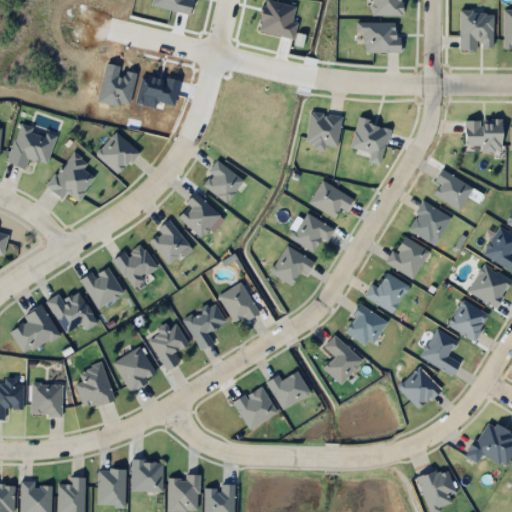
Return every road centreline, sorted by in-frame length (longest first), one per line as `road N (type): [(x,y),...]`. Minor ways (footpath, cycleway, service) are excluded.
road 1 (residential): [(429,0),(426,132),(314,314),(167,407),(83,442),(0,447)]
road 2 (residential): [(511,324),(426,433),(371,452),(226,451),(189,434),(167,407)]
road 3 (residential): [(0,287),(150,193),(192,122)]
road 4 (residential): [(511,79),(323,76)]
